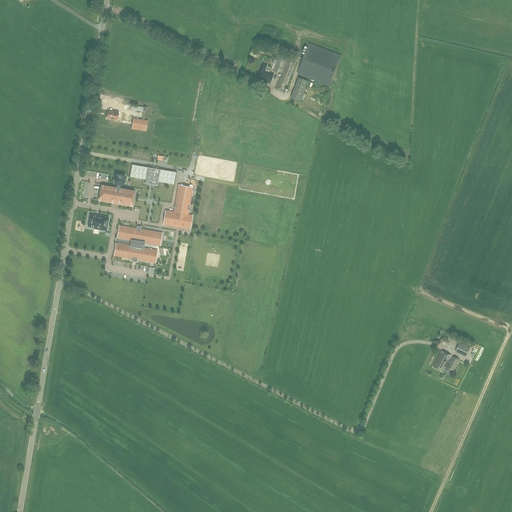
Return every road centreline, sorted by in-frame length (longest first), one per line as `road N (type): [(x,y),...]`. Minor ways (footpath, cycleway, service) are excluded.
road 1 (unclassified): [(433,342),(396,345),(353,433),(60,277)]
road 2 (unclassified): [(60,277),(106,3)]
road 3 (unclassified): [(19,511),(60,277)]
road 4 (unclassified): [(238,73),(106,3)]
road 5 (unknown): [(65,248),(109,261),(117,219),(109,208),(73,201)]
